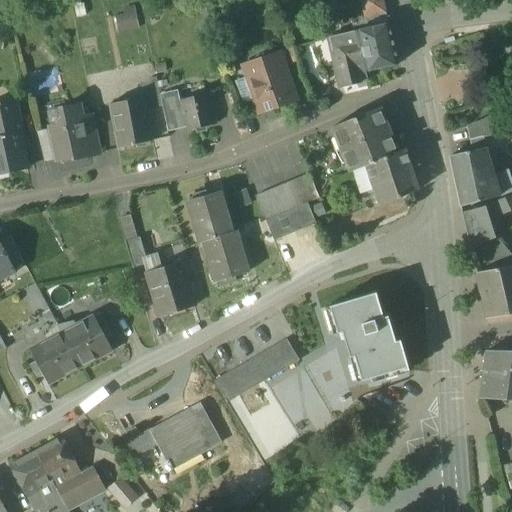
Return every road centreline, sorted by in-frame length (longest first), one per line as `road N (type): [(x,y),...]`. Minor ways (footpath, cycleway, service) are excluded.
road 1 (residential): [(0,444),(249,312),(448,233)]
road 2 (residential): [(0,205),(180,175),(423,79)]
road 3 (tertiary): [(448,233),(423,79)]
road 4 (tertiary): [(456,478),(452,343)]
